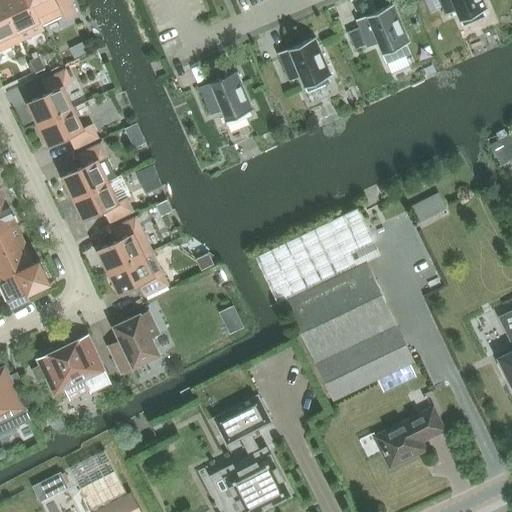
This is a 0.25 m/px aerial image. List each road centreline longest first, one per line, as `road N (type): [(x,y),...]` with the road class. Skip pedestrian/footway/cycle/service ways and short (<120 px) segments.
road 1 (residential): [(0,115),(83,295),(0,336)]
road 2 (residential): [(173,0),(195,41),(302,0)]
